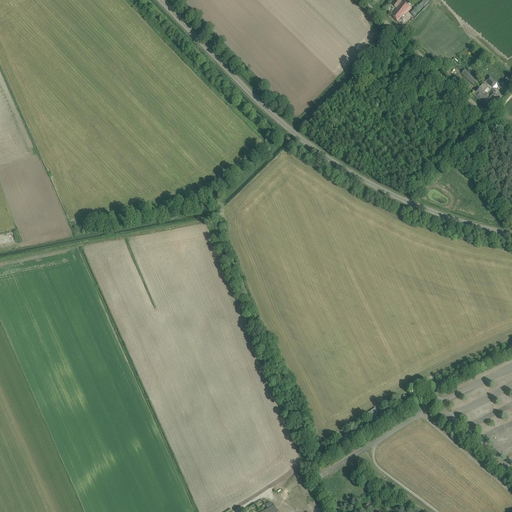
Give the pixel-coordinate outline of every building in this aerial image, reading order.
[(414,16),(429,1),(427,0),(423,0),(424,0),(410,13),(414,16)] [(391,15),(398,21),(404,14),(405,15),(411,7),(403,1),(391,15)] [(470,67),(468,70),(478,78),(481,81),(483,79),(470,67)] [(465,70),(461,74),(474,86),(478,82),(465,70)] [(490,76),(485,82),(493,88),(497,82),(490,76)] [(477,91),(473,95),(481,102),(481,101),(482,101),(487,95),(487,94),(488,94),(487,94),(491,90),(493,88),(485,82),(485,81),(479,88),(477,91)] [(487,95),(482,101),(483,102),(482,103),(488,108),(498,96),(494,92),(493,91),(491,90),(487,94),(488,94),(487,94),(487,95)] [(368,412),(372,418),(377,415),(374,409),(368,412)]
